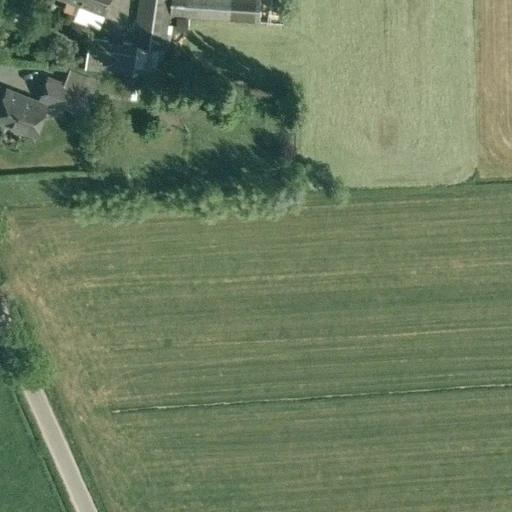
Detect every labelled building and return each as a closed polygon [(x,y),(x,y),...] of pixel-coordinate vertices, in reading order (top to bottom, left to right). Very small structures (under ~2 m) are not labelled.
[(81,0),(80,4),(104,13),(108,0),(81,0)] [(139,0),(136,42),(136,44),(165,48),(169,15),(171,0),(139,0)] [(171,0),(169,15),(259,21),(259,0),(171,0)] [(45,34),(50,21),(33,15),(28,28),(45,34)] [(90,37),(85,65),(85,67),(133,73),(136,44),(136,42),(90,37)] [(11,58),(10,68),(27,70),(28,61),(11,58)] [(40,97),(75,110),(85,114),(94,94),(83,90),(48,77),(40,97)] [(176,89),(154,87),(152,105),(174,107),(176,89)] [(6,89),(0,104),(0,121),(34,134),(46,104),(6,89)]
